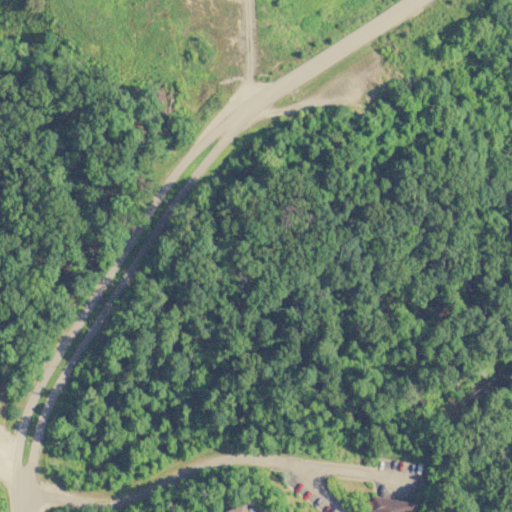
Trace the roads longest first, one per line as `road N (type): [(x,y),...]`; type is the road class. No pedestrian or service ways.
road 1 (residential): [(247,108),(170,178),(35,394),(15,457),(16,511)]
road 2 (residential): [(32,511),(36,438),(56,388),(247,108)]
road 3 (residential): [(15,493),(121,504),(231,460),(421,480)]
road 4 (residential): [(247,108),(413,0)]
road 5 (track): [(247,108),(273,116),(319,99),(382,59)]
